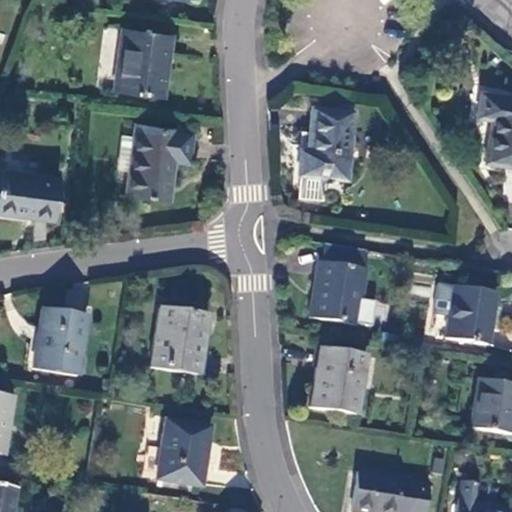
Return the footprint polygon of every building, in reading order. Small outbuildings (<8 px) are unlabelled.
[(161,97),(169,36),(120,29),(113,90),(161,97)] [(511,167),(511,99),(481,94),(477,117),(490,120),(485,162),(511,167)] [(345,183),(350,116),(310,113),(307,156),(299,156),(297,179),(345,183)] [(190,133),(135,127),(126,194),(167,200),(173,161),(186,163),(190,133)] [(0,157),(0,172),(36,178),(38,163),(0,157)] [(36,178),(0,172),(0,211),(50,220),(56,180),(36,178)] [(357,328),(365,270),(361,269),(363,252),(323,246),(320,264),(315,264),(306,320),(357,328)] [(494,295),(452,290),(444,340),(486,347),(494,295)] [(206,318),(156,311),(147,369),(194,376),(200,340),(202,340),(206,318)] [(84,319),(40,313),(30,370),(76,377),(84,319)] [(354,419),(364,358),(319,351),(309,411),(354,419)] [(511,417),(511,386),(478,381),(471,430),(509,436),(511,417)] [(0,457),(3,458),(12,399),(0,396),(0,457)] [(208,429),(164,422),(155,482),(200,489),(208,429)] [(440,477),(443,462),(435,460),(432,475),(440,477)] [(359,473),(352,511),(421,511),(426,486),(401,481),(401,480),(359,473)] [(456,511),(511,511),(511,510),(474,504),(477,487),(461,485),(456,511)] [(0,511),(10,511),(14,490),(0,488),(0,511)]
